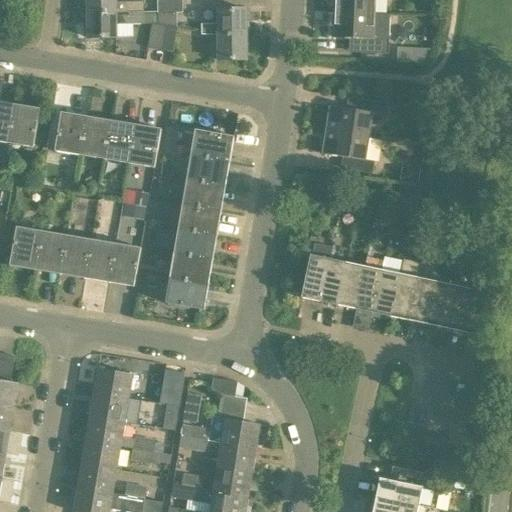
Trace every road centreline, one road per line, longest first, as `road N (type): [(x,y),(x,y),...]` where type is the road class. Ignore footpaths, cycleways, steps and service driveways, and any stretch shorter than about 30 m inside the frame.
road 1 (residential): [(244,354),(282,100)]
road 2 (residential): [(282,100),(52,64)]
road 3 (residential): [(37,511),(71,329)]
road 4 (residential): [(296,511),(304,427),(290,390),(244,354)]
road 5 (residential): [(244,354),(71,329)]
road 6 (residential): [(341,511),(378,342)]
